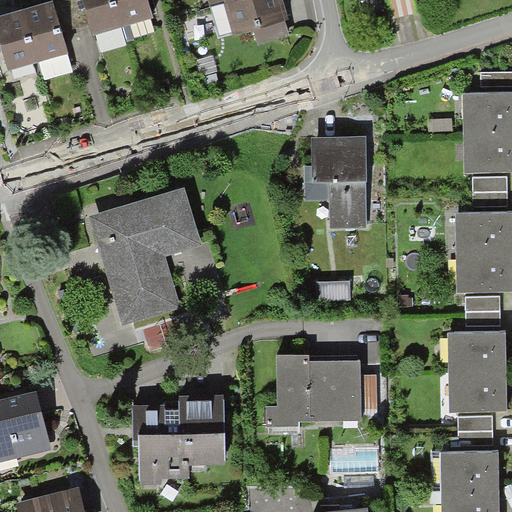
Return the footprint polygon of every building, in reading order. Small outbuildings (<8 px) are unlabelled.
[(90,24),(82,0),(53,0),(54,1),(63,32),(90,24)] [(82,0),(90,24),(93,37),(154,19),(148,0),(82,0)] [(225,0),(236,36),(255,30),(260,44),(287,36),(283,22),(287,20),(281,0),(225,0)] [(414,0),(387,0),(393,18),(418,11),(414,0)] [(0,38),(9,70),(69,52),(63,32),(54,1),(0,16),(0,38)] [(511,72),(481,73),(481,87),(511,87),(511,72)] [(168,80),(155,84),(159,95),(172,90),(168,80)] [(511,92),(462,93),(463,173),(511,171),(511,92)] [(367,138),(312,139),(312,167),(303,168),(303,203),(331,202),(331,228),(369,227),(367,156),(367,138)] [(507,179),(474,179),(475,206),(507,206),(507,179)] [(124,210),(91,220),(124,323),(179,306),(164,258),(201,247),(183,191),(124,210)] [(511,211),(457,213),(458,292),(511,290),(511,211)] [(352,283),(311,283),(311,302),(352,301),(352,283)] [(500,298),(466,298),(467,325),(501,324),(500,298)] [(506,332),(448,333),(450,412),(507,411),(506,332)] [(377,377),(361,376),(361,364),(358,364),(357,357),(278,359),(279,407),(266,408),(267,429),(299,428),(299,423),(361,422),(361,418),(378,419),(377,377)] [(37,394),(0,402),(0,463),(51,451),(46,429),(37,394)] [(179,406),(133,407),(133,450),(139,450),(140,485),(163,485),(163,492),(181,492),(181,479),(189,479),(188,467),(224,467),(223,398),(179,399),(179,406)] [(493,419),(459,419),(459,446),(493,445),(493,419)] [(500,511),(500,452),(441,453),(441,511),(500,511)] [(86,511),(80,489),(18,505),(19,511),(86,511)]
